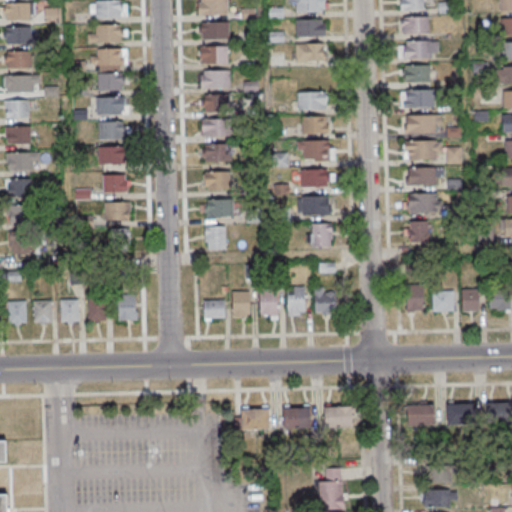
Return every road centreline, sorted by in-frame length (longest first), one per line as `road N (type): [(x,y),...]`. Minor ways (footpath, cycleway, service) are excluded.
road 1 (residential): [(381,511),(361,0)]
road 2 (tertiary): [(511,356),(0,370)]
road 3 (residential): [(170,365),(158,0)]
